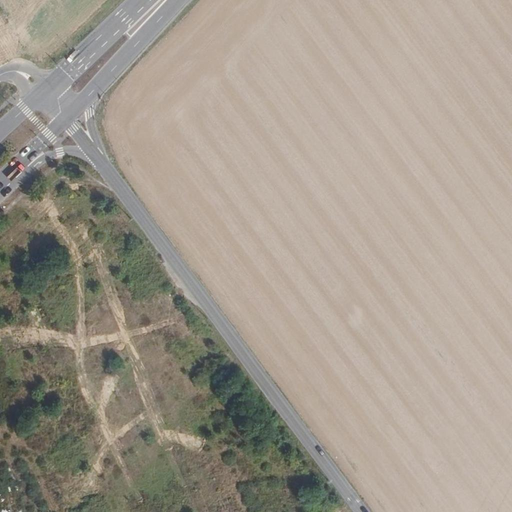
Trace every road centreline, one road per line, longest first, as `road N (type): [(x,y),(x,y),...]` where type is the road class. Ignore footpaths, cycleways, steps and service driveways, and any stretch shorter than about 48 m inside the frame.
road 1 (tertiary): [(95,153),(361,511)]
road 2 (primary): [(89,95),(179,0)]
